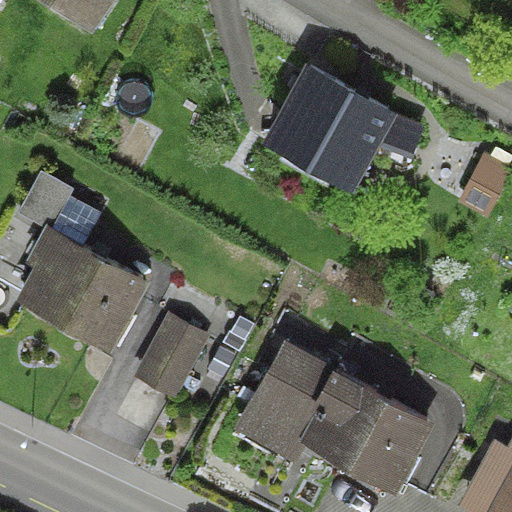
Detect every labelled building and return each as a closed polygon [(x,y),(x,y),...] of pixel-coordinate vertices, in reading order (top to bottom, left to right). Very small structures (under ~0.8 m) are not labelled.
[(98,0),(54,0),(83,21),(98,0)] [(384,111),(307,67),(267,137),(344,181),(384,111)] [(499,177),(478,165),(461,196),(482,208),(499,177)] [(18,297),(103,344),(139,279),(46,227),(27,260),(36,265),(18,297)] [(136,374),(168,392),(200,335),(168,317),(136,374)] [(387,485),(423,420),(283,340),(245,408),(387,485)] [(511,474),(497,502),(511,510),(511,474)]
